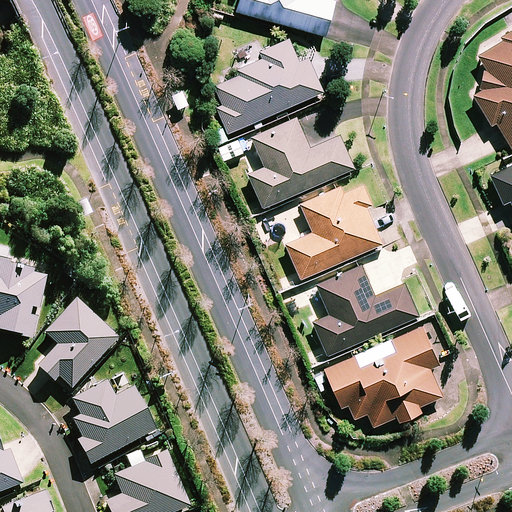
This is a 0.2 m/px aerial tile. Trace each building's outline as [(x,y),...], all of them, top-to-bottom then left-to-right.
[(239,0),(237,8),(326,32),(334,0),(239,0)] [(511,26),(501,33),(502,36),(478,50),(486,63),(480,87),(474,91),(492,122),(497,119),(511,144),(511,26)] [(301,59),(291,36),(261,49),(263,54),(236,66),(239,72),(215,82),(224,102),(217,105),(228,130),(324,88),(309,55),(301,59)] [(310,146),(297,114),(252,133),(265,163),(249,170),(263,204),(354,165),(340,133),(310,146)] [(511,200),(511,161),(491,171),(504,201),(511,198),(511,200)] [(373,203),(362,180),(345,188),(342,182),(301,201),(313,228),(286,241),(301,276),(383,240),(367,205),(373,203)] [(0,325),(33,332),(37,313),(30,312),(32,303),(39,304),(47,266),(0,255),(0,325)] [(375,292),(362,262),(317,281),(330,311),(314,318),(328,352),(419,313),(404,279),(375,292)] [(38,362),(55,377),(58,373),(71,385),(117,335),(75,296),(45,329),(58,341),(38,362)] [(359,361),(356,353),(327,364),(342,403),(349,401),(355,415),(368,409),(373,423),(397,413),(399,417),(422,408),(420,402),(442,393),(430,364),(439,360),(424,322),(388,336),(389,339),(393,348),(359,361)] [(80,413),(73,417),(81,433),(77,435),(91,461),(156,426),(133,384),(116,393),(108,378),(72,397),(80,413)] [(0,488),(22,480),(9,445),(1,448),(0,444),(0,488)] [(128,464),(113,471),(121,491),(106,498),(111,511),(166,511),(189,503),(166,447),(143,457),(139,447),(124,453),(128,464)] [(52,511),(43,489),(0,505),(0,511),(52,511)]
